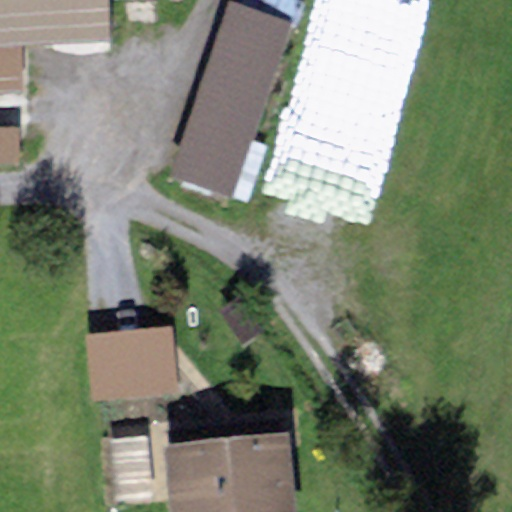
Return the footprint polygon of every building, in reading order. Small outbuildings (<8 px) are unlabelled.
[(0,0),(0,95),(24,95),(22,46),(116,42),(114,1),(145,0),(0,0)] [(295,24),(231,2),(170,176),(234,198),(295,24)] [(330,2),(311,72),(409,99),(411,89),(407,88),(424,28),(330,2)] [(20,126),(0,126),(0,163),(20,163),(20,126)] [(172,327),(86,335),(92,403),(178,396),(172,327)] [(299,511),(292,435),(161,448),(167,511),(299,511)]
